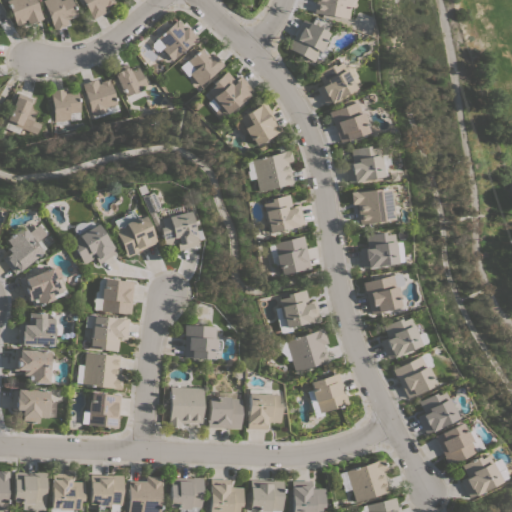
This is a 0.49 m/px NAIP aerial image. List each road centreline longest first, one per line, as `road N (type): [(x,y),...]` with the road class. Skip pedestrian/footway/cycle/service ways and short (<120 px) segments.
road 1 (residential): [(192,0),(250,49),(288,101),(311,157),(350,342),(392,434),(428,489)]
road 2 (residential): [(392,434),(296,454),(0,446)]
road 3 (residential): [(168,0),(87,53),(23,59)]
road 4 (residential): [(140,449),(148,333),(160,297)]
